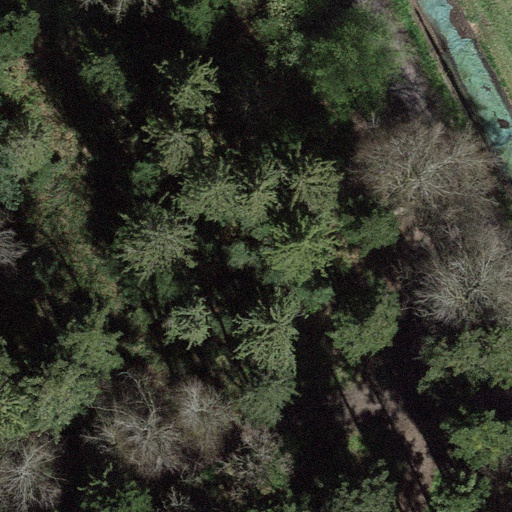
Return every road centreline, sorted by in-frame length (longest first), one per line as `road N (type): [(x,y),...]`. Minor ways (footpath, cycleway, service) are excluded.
road 1 (track): [(0,506),(434,366),(511,369)]
road 2 (track): [(465,211),(412,511)]
road 3 (track): [(465,211),(364,0)]
road 4 (track): [(280,511),(359,392)]
